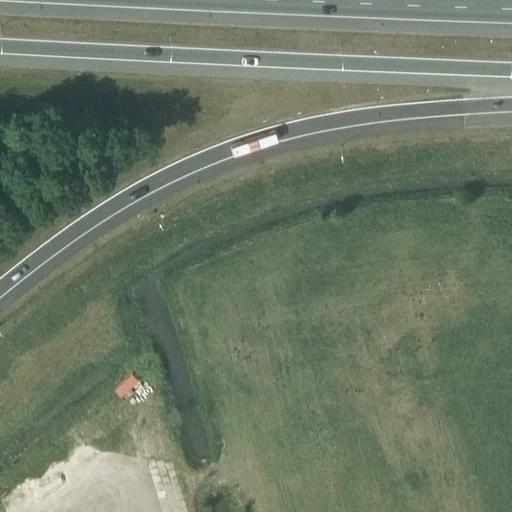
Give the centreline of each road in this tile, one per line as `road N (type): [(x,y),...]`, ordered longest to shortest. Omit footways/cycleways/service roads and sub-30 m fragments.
road 1 (motorway): [(0,291),(109,209),(185,167),(347,120),(511,105)]
road 2 (motorway): [(0,46),(511,70)]
